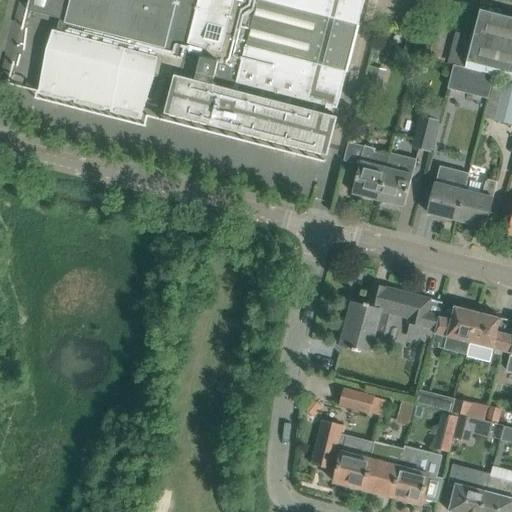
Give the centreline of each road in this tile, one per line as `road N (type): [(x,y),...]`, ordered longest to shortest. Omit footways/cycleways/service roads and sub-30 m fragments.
road 1 (residential): [(321,226),(0,141)]
road 2 (residential): [(296,511),(276,478),(321,226)]
road 3 (residential): [(511,276),(321,226)]
